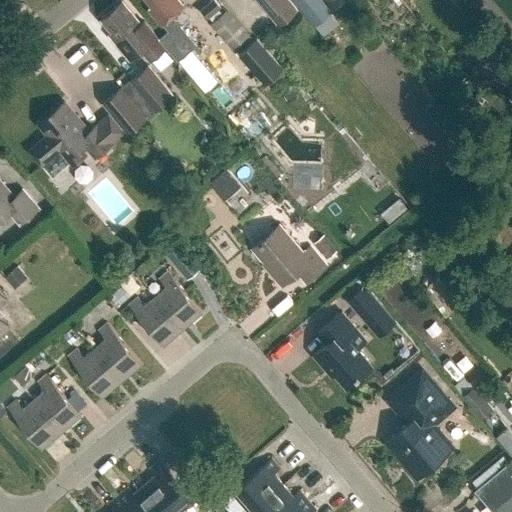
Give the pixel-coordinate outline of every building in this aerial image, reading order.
[(146,0),(151,6),(147,10),(162,28),(164,26),(169,32),(159,40),(166,49),(167,48),(177,61),(195,45),(177,24),(172,18),(184,8),(176,0),(146,0)] [(207,0),(200,7),(208,16),(222,4),(218,0),(207,0)] [(290,0),(256,0),(278,25),(298,8),(290,0)] [(299,0),(316,20),(332,7),(325,0),(299,0)] [(122,1),(101,18),(117,37),(114,40),(130,60),(140,51),(150,63),(166,49),(159,40),(154,34),(143,20),(140,23),(122,1)] [(207,25),(227,50),(246,36),(226,10),(207,25)] [(390,37),(378,48),(386,58),(398,47),(390,37)] [(258,39),(240,55),(265,85),(284,69),(258,39)] [(148,65),(130,80),(132,82),(154,109),(173,94),(148,65)] [(122,87),(103,102),(127,132),(154,109),(132,82),(123,89),(122,87)] [(42,163),(60,148),(69,158),(85,144),(95,157),(124,132),(108,114),(89,131),(64,101),(39,123),(49,134),(30,150),(42,163)] [(294,174),(294,191),(313,191),(313,174),(294,174)] [(0,180),(0,218),(10,211),(20,223),(38,207),(23,189),(14,197),(0,180)] [(310,246),(304,251),(280,223),(252,247),(271,270),(270,271),(281,285),(297,271),(306,282),(327,265),(310,246)] [(314,241),(327,257),(333,252),(319,236),(314,241)] [(172,239),(160,249),(186,279),(198,268),(172,239)] [(17,264),(4,275),(14,287),(27,276),(17,264)] [(155,296),(183,328),(202,311),(168,271),(159,278),(166,286),(155,296)] [(121,284),(111,291),(120,302),(130,294),(121,284)] [(349,297),(380,333),(395,321),(364,284),(349,297)] [(0,332),(9,325),(0,314),(0,305),(8,299),(0,289),(0,332)] [(129,304),(163,344),(183,328),(155,296),(145,305),(138,297),(129,304)] [(326,342),(313,353),(327,369),(330,366),(347,386),(372,364),(349,337),(358,330),(342,311),(318,332),(326,342)] [(95,347),(122,379),(142,363),(107,322),(99,330),(106,338),(95,347)] [(76,325),(65,335),(72,344),(83,334),(76,325)] [(68,356),(102,396),(122,379),(95,347),(84,356),(77,348),(68,356)] [(24,366),(12,377),(20,386),(32,376),(24,366)] [(409,422),(388,440),(419,477),(427,470),(427,464),(426,463),(438,453),(439,454),(445,455),(452,448),(432,425),(453,407),(422,370),(389,399),(409,422)] [(34,399),(61,431),(81,414),(47,374),(38,381),(45,389),(34,399)] [(472,385),(460,395),(480,419),(492,409),(472,385)] [(7,407),(42,447),(61,431),(34,399),(23,408),(16,400),(7,407)] [(232,492),(249,511),(252,511),(284,485),(274,474),(280,469),(272,459),(232,492)] [(145,484),(168,511),(181,511),(195,500),(161,460),(151,468),(156,475),(145,484)] [(479,481),(446,509),(449,511),(479,511),(494,499),(479,481)] [(118,496),(132,511),(168,511),(145,484),(134,493),(129,487),(118,496)] [(252,511),(294,511),(308,501),(299,491),(293,496),(284,485),(252,511)] [(111,511),(132,511),(118,496),(108,504),(113,511),(111,511)] [(504,511),(494,499),(479,511),(504,511)] [(294,511),(314,511),(316,511),(308,501),(294,511)]
